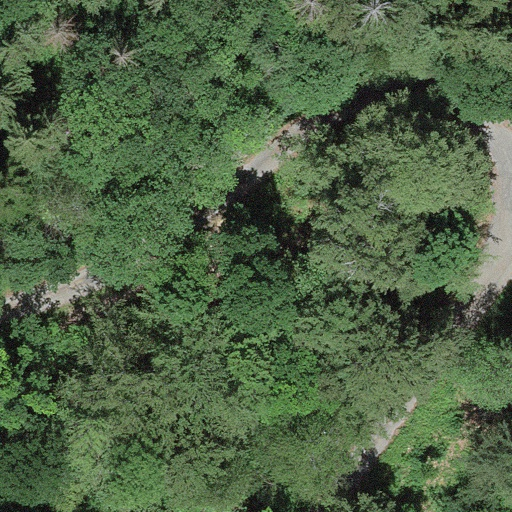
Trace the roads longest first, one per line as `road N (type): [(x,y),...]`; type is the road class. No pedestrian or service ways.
road 1 (track): [(511,133),(424,99),(347,105),(151,256)]
road 2 (track): [(331,511),(511,272)]
road 3 (track): [(0,311),(151,256)]
